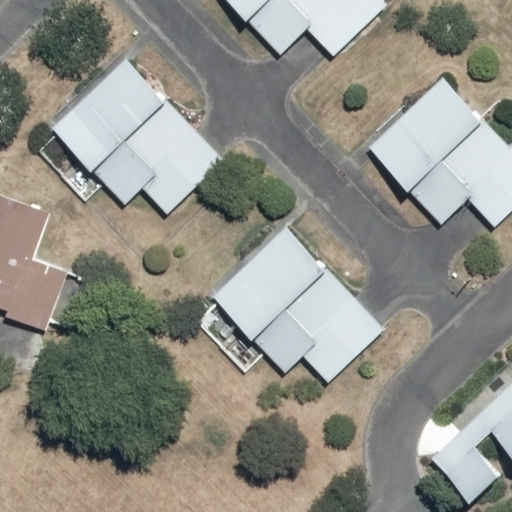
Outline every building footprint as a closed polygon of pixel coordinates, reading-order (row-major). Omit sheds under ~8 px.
[(248,0),(295,51),(319,29),(342,53),(397,3),(393,0),(248,0)] [(175,214),(233,157),(136,57),(44,147),(95,200),(113,182),(134,203),(149,187),(175,214)] [(511,138),(453,75),(378,145),(451,225),(479,199),(505,226),(511,220),(511,138)] [(0,190),(0,299),(67,324),(89,266),(51,251),(65,215),(0,190)] [(342,380),(395,330),(296,226),(199,318),(251,373),(274,352),(296,375),(318,354),(342,380)] [(511,384),(436,452),(492,510),(511,491),(511,384)]
